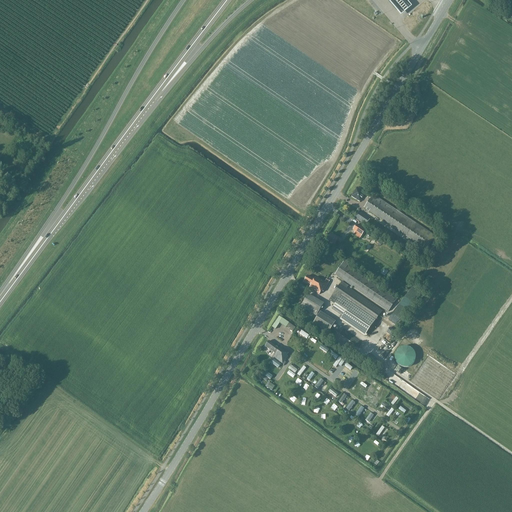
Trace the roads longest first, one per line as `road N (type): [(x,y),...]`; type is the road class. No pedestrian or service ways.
road 1 (tertiary): [(142,511),(449,0)]
road 2 (trunk): [(184,0),(0,299)]
road 3 (trunk): [(0,301),(151,98)]
road 4 (trunk): [(151,98),(252,0)]
road 5 (trunk): [(151,98),(226,0)]
